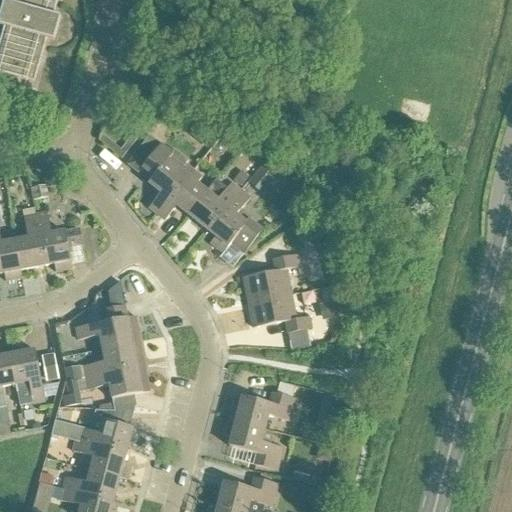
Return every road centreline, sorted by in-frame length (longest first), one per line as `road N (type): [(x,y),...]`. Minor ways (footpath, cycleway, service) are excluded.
road 1 (primary): [(434,511),(511,213)]
road 2 (residential): [(137,243),(213,338),(217,356),(179,511)]
road 3 (residential): [(76,168),(109,38),(99,0)]
road 4 (residential): [(0,318),(37,315),(137,243)]
